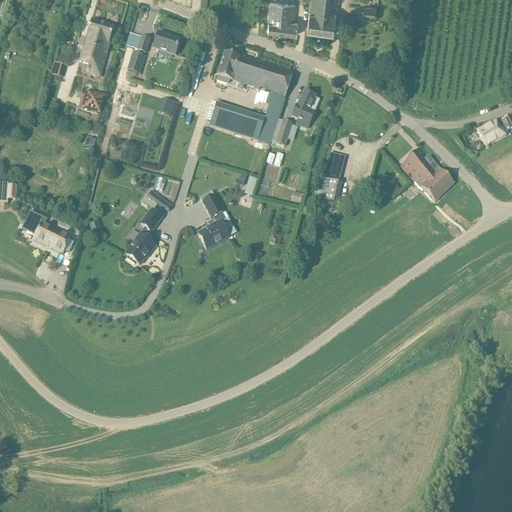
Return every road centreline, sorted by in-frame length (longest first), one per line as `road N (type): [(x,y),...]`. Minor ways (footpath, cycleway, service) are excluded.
road 1 (unclassified): [(0,345),(70,412),(119,424),(149,421),(232,395),(297,359),(498,218)]
road 2 (unclassified): [(408,122),(333,71),(154,0)]
road 3 (unclassified): [(498,218),(408,122)]
